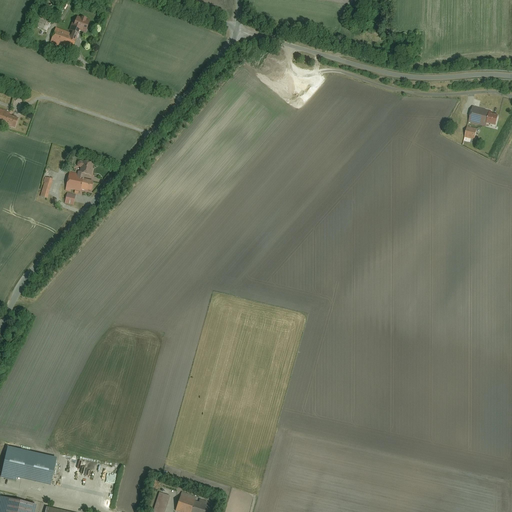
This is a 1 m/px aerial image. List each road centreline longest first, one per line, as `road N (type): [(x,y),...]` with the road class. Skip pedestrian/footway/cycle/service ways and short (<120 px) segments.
road 1 (unclassified): [(0,331),(28,273),(239,30)]
road 2 (unclassified): [(239,30),(394,76),(511,77)]
